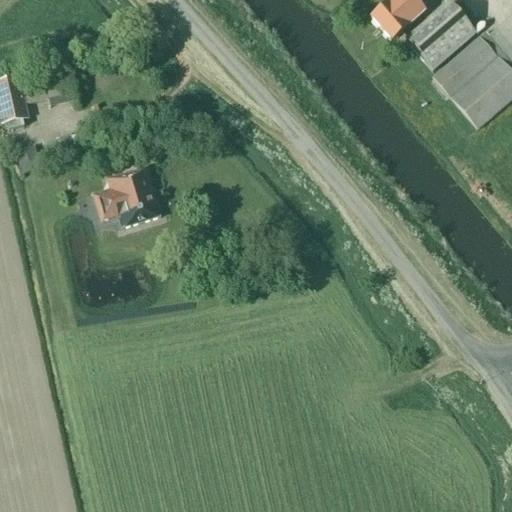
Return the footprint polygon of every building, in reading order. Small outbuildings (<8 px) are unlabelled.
[(410,0),(392,0),(369,20),(390,43),(423,14),(410,0)] [(474,36),(447,4),(403,42),(431,74),(474,36)] [(475,133),(511,100),(511,7),(492,26),(493,27),(431,81),(475,133)] [(71,96),(64,69),(0,83),(0,126),(27,121),(24,107),(71,96)] [(76,157),(68,138),(13,154),(20,174),(76,157)] [(149,183),(145,169),(104,182),(107,192),(90,197),(99,227),(117,222),(120,232),(160,219),(151,191),(149,191),(147,184),(149,183)]
